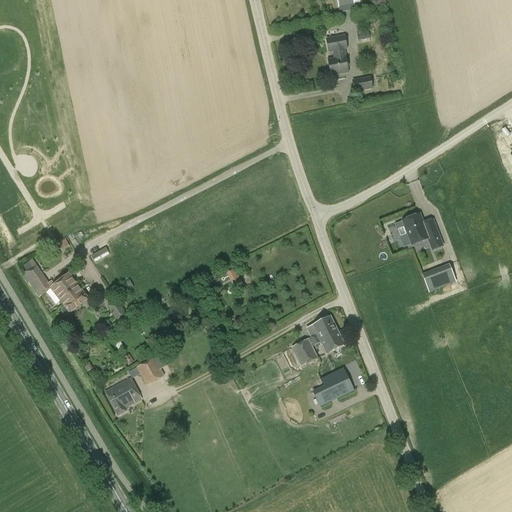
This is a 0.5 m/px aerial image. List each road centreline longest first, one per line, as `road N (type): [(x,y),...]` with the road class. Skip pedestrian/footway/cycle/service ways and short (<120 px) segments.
road 1 (unclassified): [(428,511),(314,216)]
road 2 (secondary): [(127,511),(0,295)]
road 3 (unclassified): [(314,216),(369,195),(511,105)]
road 4 (unclassified): [(314,216),(284,138),(252,0)]
road 5 (unknown): [(99,241),(284,138)]
